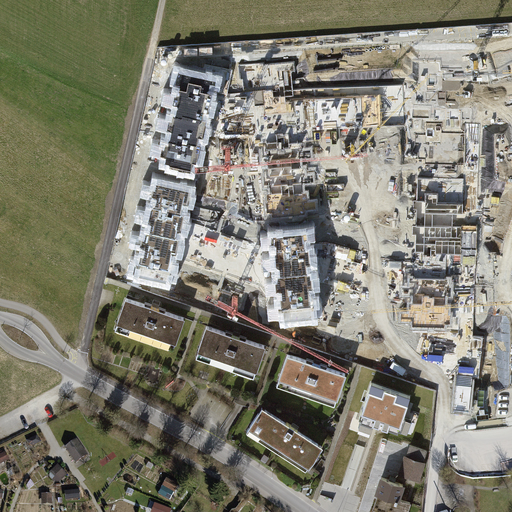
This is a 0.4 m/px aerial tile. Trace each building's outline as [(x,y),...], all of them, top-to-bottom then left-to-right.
[(158,338),(175,343),(184,318),(165,311),(165,312),(159,310),(159,308),(155,307),(151,305),(151,307),(145,305),(145,304),(126,298),(117,323),(134,329),(133,332),(157,341),(158,338)] [(134,329),(117,323),(115,329),(173,349),(175,343),(158,338),(157,341),(133,332),(134,329)] [(239,366),(256,371),(265,346),(246,339),(245,340),(240,338),(240,336),(236,335),(232,333),(231,335),(225,333),(226,332),(207,326),(198,351),(215,357),(214,360),(238,369),(239,366)] [(215,357),(198,351),(196,357),(254,377),(256,371),(239,366),(238,369),(214,360),(215,357)] [(320,394),(336,399),(345,374),(327,367),(326,368),(320,366),(321,364),(317,363),(313,361),(312,363),(306,361),(307,360),(288,353),(279,379),(295,385),(294,388),(319,397),(320,394)] [(295,385),(279,379),(277,385),(334,405),(336,399),(320,394),(319,397),(294,388),(295,385)] [(362,418),(359,427),(370,431),(373,423),(398,431),(399,429),(407,431),(411,420),(403,417),(410,396),(371,382),(359,418),(362,418)] [(309,465),(321,446),(297,430),(298,429),(294,427),(287,422),(286,423),(262,407),(250,426),(260,432),(258,434),(298,460),(300,458),(309,465)] [(260,432),(250,426),(247,431),(306,470),(309,465),(300,458),(298,460),(258,434),(260,432)] [(37,435),(27,440),(29,445),(33,446),(41,442),(37,435)] [(77,441),(66,448),(76,462),(87,455),(77,441)] [(427,451),(410,445),(401,472),(418,478),(427,451)] [(0,464),(10,460),(5,452),(3,453),(2,451),(0,452),(0,464)] [(58,464),(49,472),(50,477),(54,482),(59,483),(67,475),(58,464)] [(403,484),(382,477),(377,492),(379,493),(374,508),(385,511),(397,511),(399,510),(405,511),(407,511),(410,502),(398,498),(403,484)] [(163,486),(159,494),(169,500),(174,492),(179,485),(167,478),(162,486),(163,486)] [(79,490),(65,491),(66,500),(80,498),(79,490)] [(52,494),(41,494),(42,505),(52,504),(52,494)] [(170,511),(172,509),(155,503),(151,511),(170,511)]
